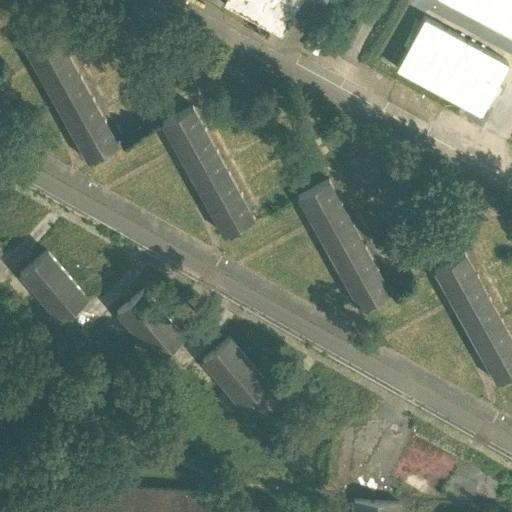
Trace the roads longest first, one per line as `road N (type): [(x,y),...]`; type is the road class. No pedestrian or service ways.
road 1 (residential): [(0,150),(511,444)]
road 2 (residential): [(511,185),(168,0)]
